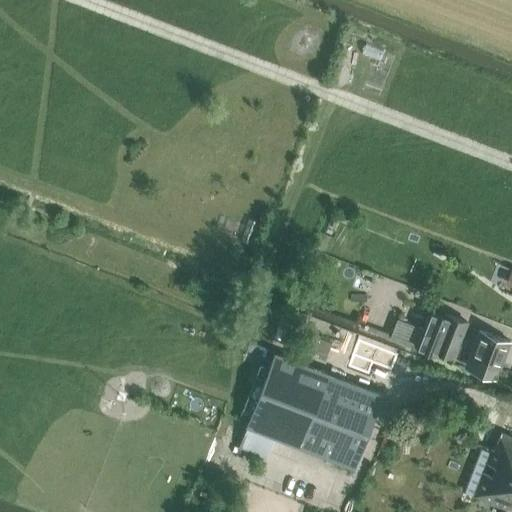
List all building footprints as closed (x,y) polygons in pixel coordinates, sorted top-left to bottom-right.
[(398,319),(391,337),(430,352),(432,348),(454,356),(467,322),(445,314),(444,316),(431,311),(423,329),(398,319)] [(465,366),(481,372),(496,378),(510,341),(479,329),(465,366)] [(350,358),(392,375),(398,358),(356,342),(350,358)] [(328,371),(276,350),(248,423),(248,422),(238,448),(266,458),(276,434),(300,444),(328,371)] [(328,371),(300,444),(353,465),(381,392),(328,371)] [(511,437),(501,433),(495,449),(492,448),(474,495),(510,509),(511,510),(511,437)]
